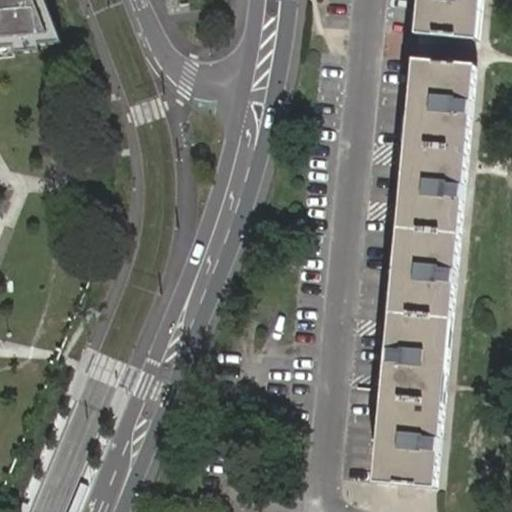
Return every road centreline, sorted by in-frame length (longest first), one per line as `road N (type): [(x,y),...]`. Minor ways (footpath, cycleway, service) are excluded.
road 1 (residential): [(380,0),(331,511)]
road 2 (tertiary): [(107,511),(222,230),(259,92)]
road 3 (residential): [(259,92),(187,78),(167,57),(139,0)]
